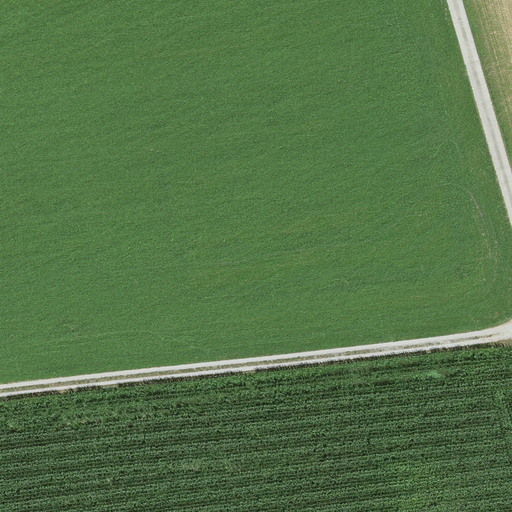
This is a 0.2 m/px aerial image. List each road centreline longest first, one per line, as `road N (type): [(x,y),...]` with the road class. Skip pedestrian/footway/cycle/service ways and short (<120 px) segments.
road 1 (track): [(0,397),(511,335)]
road 2 (unclassified): [(457,0),(511,192)]
